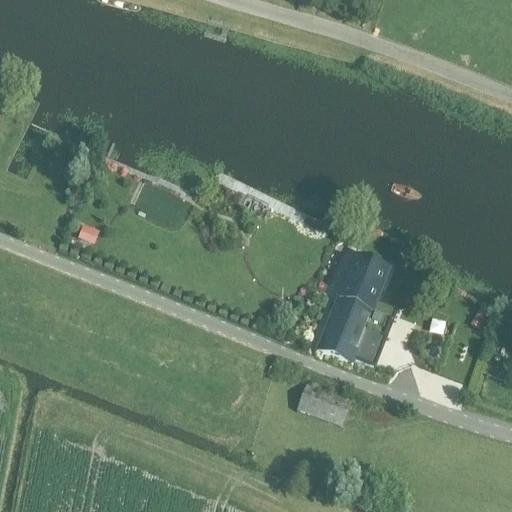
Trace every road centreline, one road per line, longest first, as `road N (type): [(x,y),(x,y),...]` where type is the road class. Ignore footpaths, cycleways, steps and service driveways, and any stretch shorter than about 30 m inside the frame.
road 1 (unclassified): [(511,434),(450,418),(0,240)]
road 2 (tertiary): [(511,93),(229,0)]
